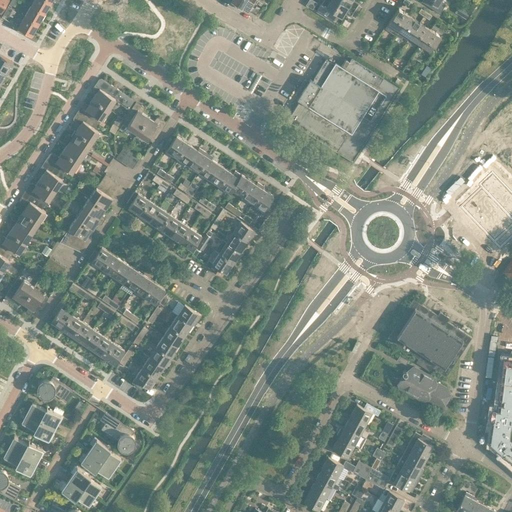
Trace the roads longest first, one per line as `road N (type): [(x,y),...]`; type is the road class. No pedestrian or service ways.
road 1 (residential): [(303,175),(108,43)]
road 2 (residential): [(0,210),(108,43)]
road 3 (secondary): [(192,511),(292,344)]
road 4 (residential): [(100,388),(27,511)]
road 5 (residential): [(460,444),(471,418),(483,312)]
road 6 (residential): [(460,444),(345,379)]
road 7 (residential): [(281,494),(345,379)]
road 8 (residential): [(156,406),(228,309)]
